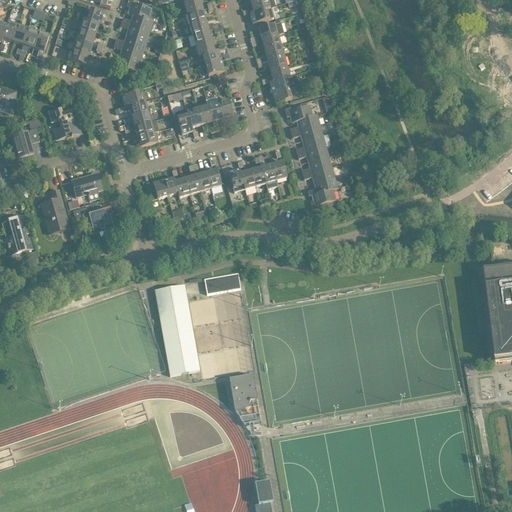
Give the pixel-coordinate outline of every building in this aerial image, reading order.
[(127,15),(132,16),(148,21),(148,20),(152,10),(136,5),(136,2),(130,0),(129,0),(127,8),(129,9),(127,15)] [(199,0),(198,0),(184,4),(187,15),(203,10),(199,0)] [(272,9),(276,8),(273,0),(260,0),(251,3),(254,13),(266,10),(270,9),(272,8),(272,9)] [(275,19),(272,9),(272,8),(270,9),(266,10),(254,13),(250,14),(253,25),(275,19)] [(203,10),(187,15),(190,26),(206,21),(203,10)] [(35,11),(32,18),(39,20),(41,13),(35,11)] [(90,11),(87,21),(99,25),(99,26),(103,27),(106,16),(90,11)] [(130,22),(123,19),(122,24),(150,33),(153,22),(148,20),(148,21),(132,16),(130,22)] [(87,21),(83,20),(80,31),(96,36),(99,26),(99,25),(87,21)] [(206,21),(190,26),(193,36),(209,31),(206,21)] [(7,23),(6,27),(7,27),(3,39),(3,40),(13,43),(18,27),(7,23)] [(120,28),(127,31),(126,36),(146,43),(150,33),(122,24),(120,28)] [(281,24),(258,30),(261,41),(278,36),(284,34),(281,24)] [(23,46),(28,30),(18,27),(13,43),(23,46)] [(23,46),(22,51),(20,56),(24,57),(27,47),(33,49),(39,33),(28,30),(23,46)] [(96,36),(80,31),(76,41),(92,46),(96,36)] [(209,31),(193,36),(196,46),(212,42),(209,31)] [(39,33),(33,49),(44,53),(49,37),(39,33)] [(124,42),(116,40),(115,44),(143,53),(146,43),(126,36),(124,42)] [(264,51),(281,46),(278,36),(261,41),(264,51)] [(73,51),(89,56),(92,46),(76,41),(73,51)] [(180,41),(173,42),(175,49),(182,48),(180,41)] [(199,58),(203,56),(202,56),(215,52),(212,42),(196,46),(199,58)] [(113,49),(121,51),(119,57),(140,64),(143,53),(115,44),(113,49)] [(281,46),(264,51),(267,61),(284,57),(281,46)] [(70,62),(86,67),(89,56),(73,51),(70,62)] [(218,51),(215,52),(202,56),(203,56),(205,66),(221,62),(218,51)] [(195,60),(190,60),(189,55),(181,56),(183,67),(196,66),(195,60)] [(120,69),(136,74),(140,64),(119,57),(117,63),(115,62),(112,70),(119,72),(120,69)] [(270,72),(287,67),(284,57),(267,61),(270,72)] [(208,77),(225,73),(221,62),(205,66),(208,77)] [(286,80),(290,79),(287,67),(270,72),(273,82),(273,83),(286,79),(286,80)] [(273,82),(269,83),(272,94),(289,89),(286,80),(286,79),(273,83),(273,82)] [(0,107),(4,108),(3,112),(12,115),(16,102),(13,101),(15,94),(0,89),(0,107)] [(275,105),(292,100),(289,89),(272,94),(275,105)] [(189,91),(182,93),(183,99),(191,97),(189,91)] [(122,97),(125,108),(125,109),(129,107),(141,103),(138,93),(122,97)] [(212,123),(213,128),(215,133),(219,132),(218,126),(216,121),(222,120),(218,103),(216,98),(206,101),(208,106),(212,123)] [(229,100),(218,103),(222,120),(228,118),(231,129),(239,127),(235,113),(232,114),(229,100)] [(125,108),(118,110),(120,114),(130,111),(132,117),(148,113),(145,102),(141,103),(129,107),(125,109),(125,108)] [(325,106),(326,113),(333,111),(331,104),(325,106)] [(212,123),(208,106),(197,109),(202,126),(212,123)] [(167,107),(162,109),(164,117),(170,115),(167,107)] [(292,108),(285,110),(287,118),(289,118),(291,124),(296,123),(296,122),(312,118),(312,117),(309,107),(293,111),(292,108)] [(186,112),(187,116),(188,116),(191,128),(192,128),(202,126),(197,109),(186,112)] [(56,131),(59,140),(62,139),(62,140),(75,136),(75,135),(80,134),(75,117),(73,118),(71,112),(63,114),(61,110),(49,113),(52,124),(59,122),(61,129),(56,131)] [(186,110),(175,113),(177,119),(180,130),(182,135),(193,132),(192,128),(191,128),(188,116),(187,116),(186,112),(186,110)] [(135,128),(151,123),(148,113),(132,117),(135,128)] [(317,116),(312,117),(312,118),(296,122),(296,123),(298,128),(290,130),(291,135),(320,127),(317,116)] [(137,138),(154,134),(159,132),(156,122),(151,123),(135,128),(137,138)] [(293,139),(300,137),(302,143),(323,137),(320,127),(291,135),(293,139)] [(27,157),(34,155),(32,147),(33,144),(40,142),(36,130),(12,136),(16,151),(11,153),(14,165),(28,161),(27,157)] [(140,149),(157,144),(154,134),(137,138),(140,149)] [(303,149),(296,151),(297,155),(326,147),(323,137),(302,143),(303,149)] [(298,160),(306,158),(308,164),(329,158),(326,147),(297,155),(298,160)] [(309,169),(302,172),(303,176),(331,168),(329,158),(308,164),(309,169)] [(287,179),(282,162),(271,165),(276,182),(287,179)] [(278,187),(276,182),(271,165),(261,168),(266,185),(267,190),(278,187)] [(266,185),(261,168),(251,171),(255,188),(266,185)] [(304,181),(312,179),(313,184),(334,179),(331,168),(303,176),(304,181)] [(221,187),(217,170),(206,173),(211,190),(221,187)] [(233,190),(234,194),(245,190),(240,174),(241,174),(240,170),(228,173),(230,181),(233,190)] [(255,188),(251,171),(241,174),(240,174),(245,190),(255,188)] [(206,173),(196,176),(200,193),(211,190),(206,173)] [(88,195),(90,203),(99,200),(97,193),(102,191),(100,183),(99,183),(97,175),(71,182),(76,199),(88,195)] [(200,193),(196,176),(185,179),(190,196),(200,193)] [(175,182),(174,178),(163,181),(168,198),(178,195),(175,182)] [(178,195),(179,199),(190,196),(185,179),(175,182),(178,195)] [(332,191),(337,190),(334,179),(313,184),(315,190),(307,192),(309,197),(311,196),(332,190),(332,191)] [(152,184),(155,195),(148,197),(149,203),(168,198),(163,181),(152,184)] [(335,201),(332,191),(332,190),(311,196),(313,202),(310,203),(313,211),(319,209),(320,209),(319,206),(335,201)] [(51,194),(54,201),(41,205),(49,235),(70,230),(59,192),(51,194)] [(270,198),(260,201),(261,207),(271,204),(270,198)] [(69,211),(76,209),(75,203),(67,205),(69,211)] [(87,208),(73,212),(75,219),(89,215),(87,208)] [(84,218),(86,225),(90,223),(93,233),(113,228),(108,210),(88,216),(89,217),(84,218)] [(206,211),(195,214),(197,219),(208,216),(206,211)] [(10,256),(32,250),(23,218),(13,220),(13,221),(2,225),(8,247),(7,247),(10,256)] [(36,252),(30,254),(33,264),(33,266),(39,264),(39,262),(36,252)] [(511,269),(485,273),(496,361),(511,359),(511,269)] [(205,281),(207,295),(241,290),(238,275),(205,281)] [(155,291),(170,377),(200,372),(184,286),(155,291)] [(253,376),(229,380),(235,413),(243,427),(261,423),(253,376)] [(257,497),(259,505),(255,506),(256,511),(271,511),(270,503),(266,483),(258,484),(260,496),(257,497)] [(193,496),(186,497),(188,511),(196,510),(193,496)]
